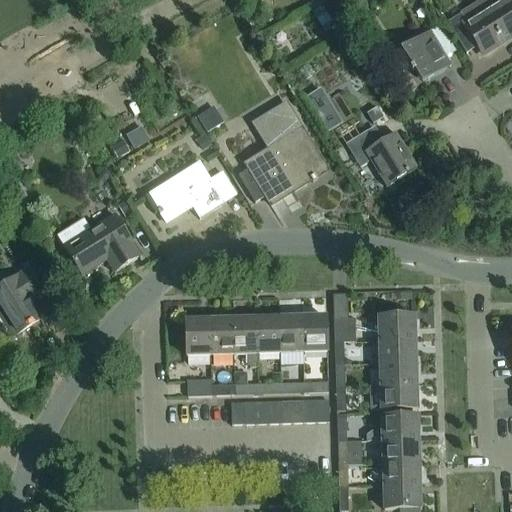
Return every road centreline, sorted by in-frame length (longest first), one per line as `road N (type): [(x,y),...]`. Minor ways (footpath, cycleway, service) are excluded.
road 1 (residential): [(148,294),(192,256),(236,245),(370,245),(477,273)]
road 2 (residential): [(331,444),(153,450),(148,294)]
road 3 (residential): [(511,452),(482,453),(477,273)]
road 4 (residential): [(29,456),(96,347),(148,294)]
